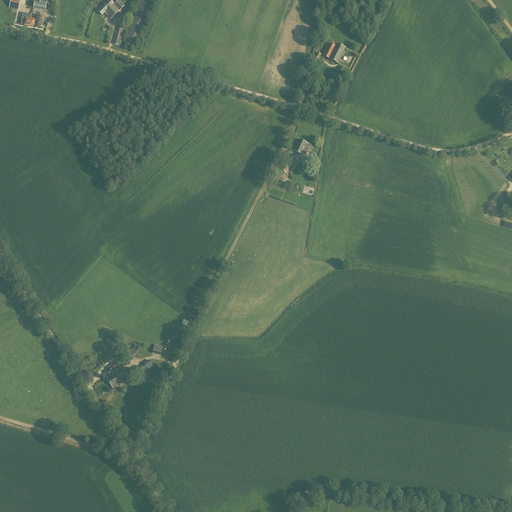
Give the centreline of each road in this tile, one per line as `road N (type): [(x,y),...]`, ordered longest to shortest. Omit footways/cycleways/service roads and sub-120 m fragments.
road 1 (track): [(131,460),(300,108)]
road 2 (track): [(300,108),(86,43),(0,27)]
road 3 (unclassified): [(166,511),(0,262)]
road 4 (track): [(511,132),(440,151),(300,108)]
road 5 (tertiary): [(489,511),(333,493),(286,511)]
road 6 (track): [(131,460),(0,414)]
